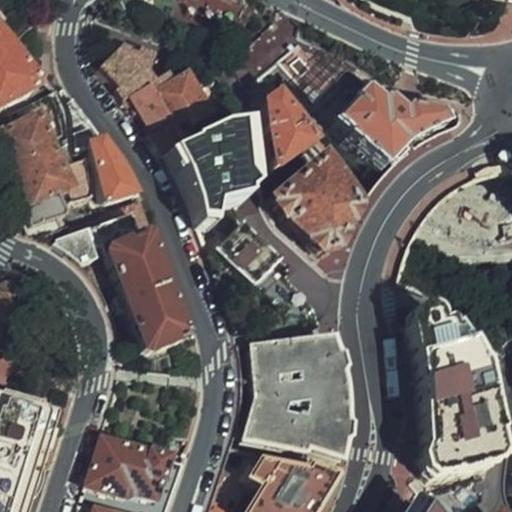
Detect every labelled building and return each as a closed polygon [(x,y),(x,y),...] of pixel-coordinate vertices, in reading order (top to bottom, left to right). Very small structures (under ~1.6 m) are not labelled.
[(0,0),(0,11),(9,0),(0,0)] [(0,43),(0,127),(13,119),(18,131),(0,140),(0,154),(31,242),(142,206),(104,139),(65,91),(40,105),(0,43)] [(152,83),(131,103),(164,164),(185,153),(174,133),(191,124),(195,132),(217,121),(192,75),(158,94),(152,83)] [(364,93),(334,132),(389,188),(407,165),(456,138),(450,126),(442,121),(411,122),(394,108),(385,112),(364,93)] [(280,102),(261,112),(271,189),(316,163),(280,102)] [(236,135),(170,176),(203,243),(243,217),(236,135)] [(326,170),(268,207),(282,235),(322,270),(338,282),(361,227),(356,212),(326,170)] [(320,300),(243,231),(218,258),(297,323),(320,300)] [(197,350),(151,242),(104,264),(145,371),(197,350)] [(43,299),(7,290),(0,315),(0,345),(29,353),(43,299)] [(441,317),(399,321),(415,433),(413,467),(431,494),(495,478),(490,423),(473,361),(441,317)] [(324,334),(243,344),(245,400),(233,443),(296,459),(302,448),(330,461),(338,425),(331,356),(324,334)] [(0,404),(0,511),(18,511),(45,419),(0,404)] [(158,511),(181,460),(90,435),(75,498),(120,511),(158,511)] [(302,511),(326,472),(245,460),(236,478),(256,487),(241,511),(302,511)] [(421,511),(406,490),(404,493),(392,511),(421,511)] [(120,511),(75,498),(71,511),(120,511)]
